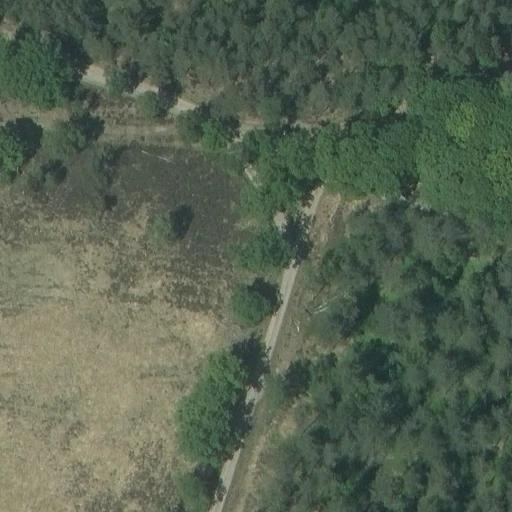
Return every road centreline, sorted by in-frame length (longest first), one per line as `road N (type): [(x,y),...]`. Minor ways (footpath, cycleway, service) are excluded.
road 1 (track): [(294,256),(221,101),(0,25)]
road 2 (track): [(221,101),(511,177)]
road 3 (unknown): [(211,511),(294,256)]
road 4 (track): [(322,178),(511,83)]
